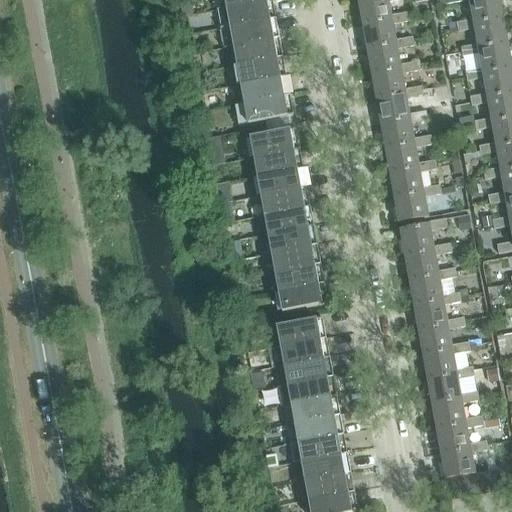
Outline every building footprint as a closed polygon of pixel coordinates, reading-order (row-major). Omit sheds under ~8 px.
[(272,0),(225,0),(227,10),(273,1),(272,0)] [(357,0),(358,0),(362,25),(393,19),(392,17),(389,1),(395,0),(357,0)] [(458,33),(475,30),(474,27),(504,21),(500,0),(475,0),(469,1),(473,21),(457,24),(458,33)] [(227,10),(231,29),(276,21),(273,1),(227,10)] [(362,25),(367,50),(397,44),(397,41),(394,26),(410,23),(408,14),(392,17),(393,19),(362,25)] [(224,50),(234,48),(280,40),(276,21),(231,29),(221,31),(224,50)] [(463,58),(479,55),(478,51),(509,46),(504,21),(474,27),(475,30),(477,45),(461,48),(463,58)] [(367,50),(371,75),(402,69),(401,66),(398,51),(415,48),(413,38),(397,41),(397,44),(367,50)] [(234,48),(237,67),(283,59),(280,40),(234,48)] [(483,76),(511,70),(511,62),(509,46),(478,51),(479,55),(482,70),(466,73),(468,83),(484,80),(483,76)] [(237,67),(241,87),(287,78),(283,59),(237,67)] [(371,75),(376,99),(406,94),(406,91),(403,75),(419,72),(417,63),(401,66),(402,69),(371,75)] [(511,70),(483,76),(484,80),(486,95),(470,98),(472,107),(488,104),(487,101),(511,96),(511,70)] [(241,87),(244,106),(290,97),(287,78),(241,87)] [(376,99),(380,124),(411,119),(410,116),(407,100),(424,97),(422,88),(406,91),(406,94),(376,99)] [(436,96),(434,96),(435,103),(437,103),(438,109),(449,106),(446,88),(435,90),(436,96)] [(476,132),(493,129),(492,126),(511,121),(511,96),(487,101),(488,104),(491,120),(475,123),(476,132)] [(290,97),(244,106),(235,107),(238,127),(294,117),(290,97)] [(380,124),(385,149),(415,143),(415,140),(412,125),(428,122),(426,113),(410,116),(411,119),(380,124)] [(481,156),(497,153),(496,150),(511,147),(511,121),(492,126),(493,129),(495,144),(479,147),(481,156)] [(250,139),(254,159),(300,151),(296,131),(250,139)] [(385,149),(389,174),(420,168),(419,165),(416,149),(433,146),(431,137),(415,140),(415,143),(385,149)] [(485,181),(502,178),(501,175),(511,172),(511,147),(496,150),(497,153),(500,169),(484,172),(485,181)] [(254,159),(258,178),(304,170),(300,151),(254,159)] [(389,174),(394,198),(424,193),(424,190),(421,174),(437,171),(435,162),(419,165),(420,168),(389,174)] [(304,170),(258,178),(261,198),(307,189),(304,170)] [(490,206),(506,203),(505,200),(511,198),(511,172),(501,175),(502,178),(504,194),(488,197),(490,206)] [(424,193),(394,198),(399,224),(429,218),(426,199),(442,196),(440,187),(424,190),(424,193)] [(261,198),(265,217),(311,208),(307,189),(261,198)] [(494,231),(511,228),(510,224),(511,224),(511,198),(505,200),(506,203),(509,219),(493,221),(494,231)] [(314,228),(311,208),(265,217),(268,236),(314,228)] [(400,231),(405,257),(435,251),(434,248),(432,233),(448,230),(446,220),(429,223),(429,226),(400,231)] [(511,224),(510,224),(511,228),(511,235),(511,243),(497,246),(499,255),(511,252),(511,224)] [(318,247),(314,228),(268,236),(272,255),(318,247)] [(435,251),(405,257),(409,282),(440,276),(439,273),(436,257),(452,254),(451,245),(434,248),(435,251)] [(272,255),(275,274),(321,266),(318,247),(272,255)] [(325,285),(321,266),(275,274),(279,294),(325,285)] [(444,301),(443,297),(441,282),(457,279),(455,270),(439,273),(440,276),(409,282),(414,306),(444,301)] [(328,305),(325,285),(279,294),(282,314),(328,305)] [(449,325),(448,322),(445,307),(461,304),(460,295),(443,297),(444,301),(414,306),(418,331),(449,325)] [(453,350),(453,347),(450,331),(466,328),(464,319),(448,322),(449,325),(418,331),(423,356),(453,350)] [(326,340),(323,320),(277,328),(280,349),(326,340)] [(284,368),(330,359),(326,340),(280,349),(284,368)] [(423,356),(427,380),(458,375),(457,372),(454,356),(470,353),(469,344),(453,347),(453,350),(423,356)] [(284,368),(287,387),(333,379),(330,359),(284,368)] [(458,375),(427,380),(432,405),(462,399),(462,396),(459,381),(475,378),(473,369),(457,372),(458,375)] [(281,408),(291,406),(337,398),(333,379),(287,387),(278,389),(281,408)] [(432,405),(436,430),(467,424),(466,421),(463,406),(479,403),(478,393),(462,396),(462,399),(432,405)] [(291,406),(295,425),(340,417),(337,398),(291,406)] [(344,436),(340,417),(295,425),(298,445),(344,436)] [(436,430),(441,455),(471,449),(471,446),(468,430),(484,427),(482,418),(466,421),(467,424),(436,430)] [(298,445),(302,464),(348,455),(344,436),(298,445)] [(471,449),(441,455),(445,480),(450,479),(461,477),(471,475),(476,475),(472,455),(488,452),(487,443),(471,446),(471,449)] [(302,464),(305,483),(351,475),(348,455),(302,464)] [(511,467),(503,470),(507,491),(511,490),(511,467)] [(507,491),(503,470),(493,472),(497,493),(507,491)] [(497,493),(493,472),(482,473),(486,495),(497,493)] [(482,473),(476,475),(471,475),(475,497),(486,495),(482,473)] [(305,483),(309,502),(355,494),(351,475),(305,483)] [(475,497),(471,475),(461,477),(465,499),(475,497)] [(465,499),(461,477),(450,479),(454,501),(465,499)] [(357,511),(355,494),(309,502),(310,511),(357,511)]
